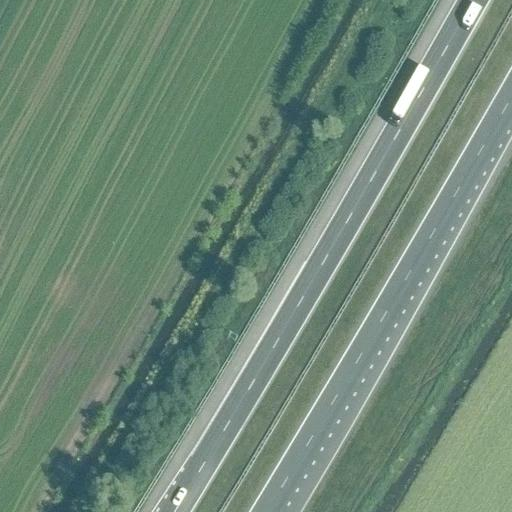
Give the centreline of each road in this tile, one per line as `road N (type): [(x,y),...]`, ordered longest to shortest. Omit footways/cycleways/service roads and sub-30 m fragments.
road 1 (motorway): [(473,0),(175,511)]
road 2 (motorway): [(267,511),(511,96)]
